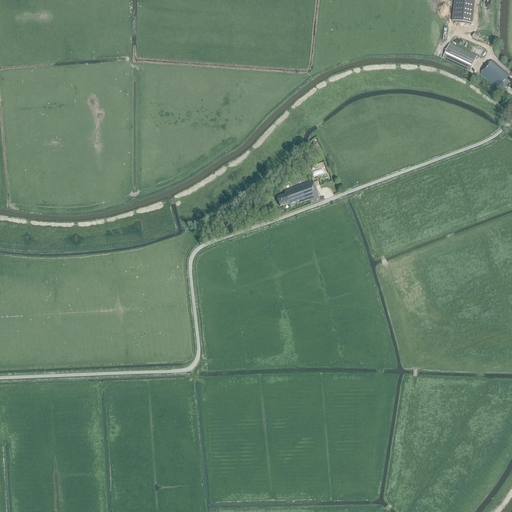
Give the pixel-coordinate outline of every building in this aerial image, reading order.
[(476,0),(455,0),(453,21),(474,23),(476,0)] [(477,57),(449,44),(442,59),(470,72),(477,57)] [(510,76),(490,60),(479,74),(501,92),(505,87),(508,89),(509,88),(511,90),(511,80),(509,78),(510,76)] [(328,172),(325,162),(311,167),(314,176),(328,172)] [(319,175),(321,183),(332,179),(329,172),(319,175)] [(318,197),(313,181),(284,191),(285,195),(276,198),(280,207),(284,205),(285,206),(289,205),(290,207),(318,197)]
